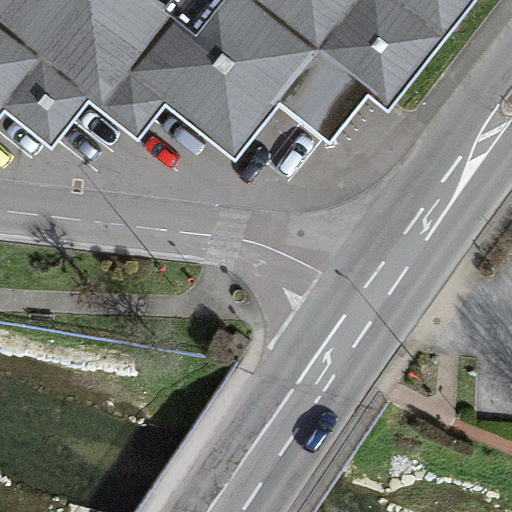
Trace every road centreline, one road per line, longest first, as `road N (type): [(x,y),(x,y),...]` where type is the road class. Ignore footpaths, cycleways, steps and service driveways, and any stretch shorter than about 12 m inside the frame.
road 1 (residential): [(0,204),(272,237),(374,289)]
road 2 (secondary): [(374,289),(220,511)]
road 3 (secondary): [(511,108),(374,289)]
